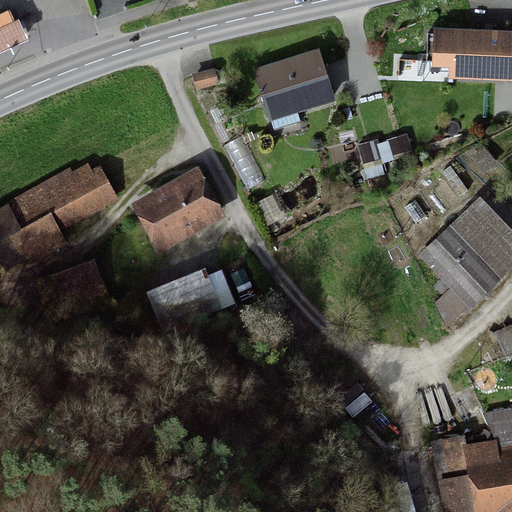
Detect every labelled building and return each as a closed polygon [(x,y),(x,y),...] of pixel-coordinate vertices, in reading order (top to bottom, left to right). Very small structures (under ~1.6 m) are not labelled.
[(19,20),(0,27),(0,52),(28,40),(19,20)] [(453,73),(511,75),(511,36),(427,33),(426,61),(454,62),(453,73)] [(332,98),(318,52),(256,72),(268,110),(294,102),(296,109),(332,98)] [(195,76),(198,87),(216,82),(213,71),(195,76)] [(495,162),(489,153),(476,162),(483,171),(495,162)] [(5,204),(8,208),(0,212),(0,246),(8,261),(30,250),(35,259),(65,243),(57,227),(115,195),(100,169),(91,173),(87,166),(72,174),(70,170),(5,204)] [(216,211),(197,177),(141,207),(160,242),(216,211)] [(469,304),(511,263),(511,244),(474,205),(422,255),(443,277),(436,284),(445,293),(452,286),(469,304)] [(59,297),(49,300),(56,320),(109,300),(93,260),(51,276),(59,297)] [(152,301),(164,330),(233,302),(221,273),(152,301)] [(511,324),(494,333),(505,354),(511,351),(511,324)] [(511,408),(484,414),(498,443),(511,440),(511,408)] [(511,511),(511,440),(498,443),(465,449),(464,439),(446,443),(453,476),(443,478),(448,511),(511,511)]
